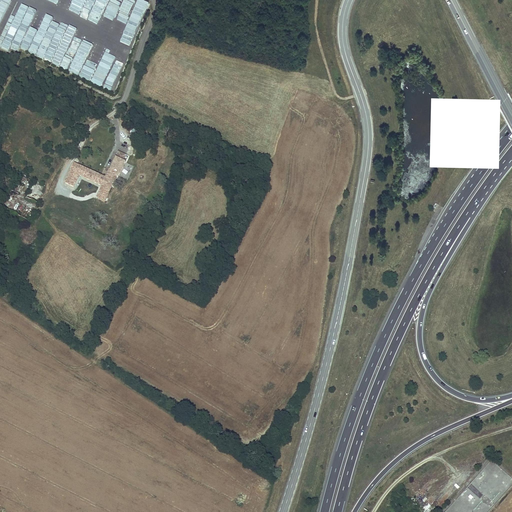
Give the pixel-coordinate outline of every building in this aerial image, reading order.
[(90,13),(96,0),(87,0),(83,10),(90,13)] [(137,35),(145,12),(133,9),(131,0),(126,0),(126,1),(123,1),(123,0),(109,0),(106,11),(108,23),(112,23),(111,21),(113,17),(123,21),(124,20),(128,22),(129,24),(128,26),(129,32),(137,35)] [(140,0),(137,0),(134,8),(145,12),(149,4),(140,0)] [(60,65),(65,51),(51,46),(58,27),(51,25),(47,35),(37,31),(30,28),(29,31),(19,27),(10,52),(17,54),(19,49),(60,65)] [(67,71),(101,86),(107,72),(73,57),(67,71)] [(114,62),(102,87),(114,93),(122,75),(118,73),(121,66),(114,62)] [(105,178),(74,164),(65,183),(74,187),(80,175),(101,185),(99,189),(101,190),(97,198),(104,202),(116,176),(118,177),(125,162),(123,161),(126,155),(119,152),(116,158),(115,157),(105,178)] [(47,186),(34,180),(25,197),(37,204),(47,186)]
